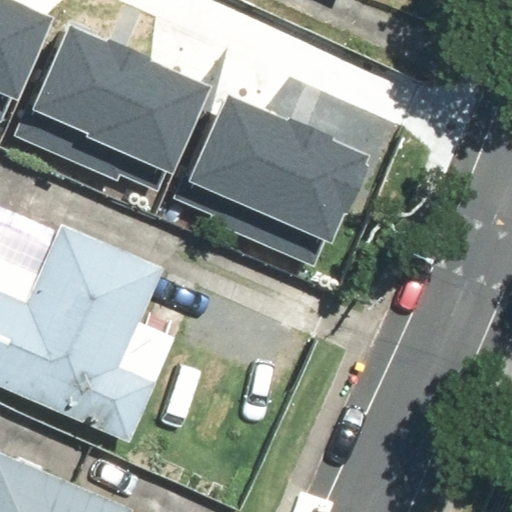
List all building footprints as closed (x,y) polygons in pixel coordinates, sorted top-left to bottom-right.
[(0,0),(0,86),(3,87),(39,4),(28,0),(0,0)] [(57,16),(22,96),(78,120),(75,128),(159,164),(197,77),(57,16)] [(220,83),(182,168),(318,228),(331,200),(337,203),(363,146),(220,83)] [(0,287),(0,380),(133,438),(160,376),(122,360),(165,261),(62,217),(27,299),(0,287)] [(129,511),(134,499),(0,445),(0,511),(129,511)]
